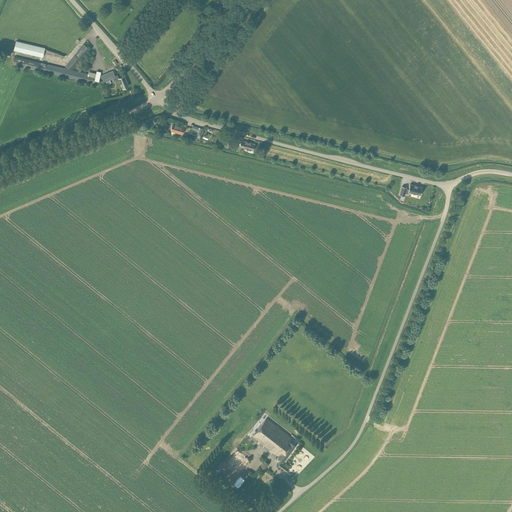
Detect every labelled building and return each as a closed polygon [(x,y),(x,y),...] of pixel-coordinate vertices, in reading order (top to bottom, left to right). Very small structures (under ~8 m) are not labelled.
[(16,41),(14,50),(42,57),(44,48),(16,41)] [(83,44),(67,65),(66,67),(73,69),(89,49),(83,44)] [(13,64),(96,84),(98,84),(101,72),(97,71),(96,74),(88,72),(88,73),(38,61),(38,62),(14,56),(13,64)] [(103,80),(99,81),(100,83),(104,82),(106,81),(107,84),(111,83),(110,80),(115,77),(117,82),(119,81),(122,88),(129,86),(124,76),(118,78),(117,75),(115,76),(113,70),(106,73),(101,75),(103,80)] [(172,125),(171,130),(172,130),(176,132),(175,134),(179,135),(179,133),(182,134),(184,128),(172,125)] [(252,153),(255,144),(241,140),(240,147),(248,149),(247,151),(252,153)] [(422,187),(410,184),(408,190),(406,189),(406,187),(402,186),(400,195),(404,196),(405,193),(408,193),(408,192),(411,193),(415,194),(416,194),(420,195),(422,187)] [(284,461),(295,445),(288,440),(291,437),(266,417),(252,436),(277,456),(279,454),(280,454),(278,457),(282,460),(281,463),(278,466),(286,472),(289,468),(282,464),(284,461)] [(239,438),(247,428),(238,421),(230,431),(239,438)] [(249,460),(237,450),(225,465),(237,475),(249,460)]
